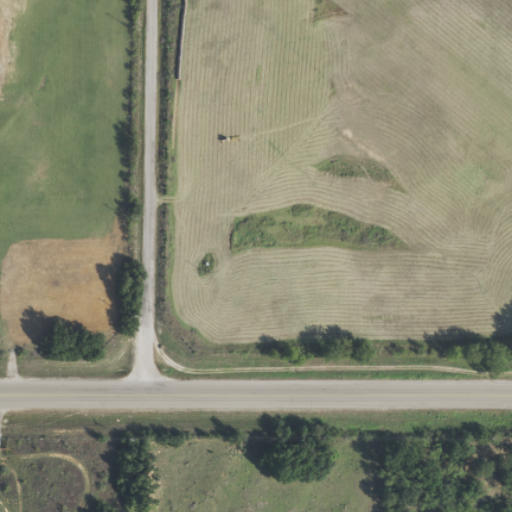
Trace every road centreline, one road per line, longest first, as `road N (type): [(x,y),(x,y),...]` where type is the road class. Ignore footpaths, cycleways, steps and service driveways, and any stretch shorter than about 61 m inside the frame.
road 1 (primary): [(511,397),(0,396)]
road 2 (residential): [(152,397),(185,0)]
